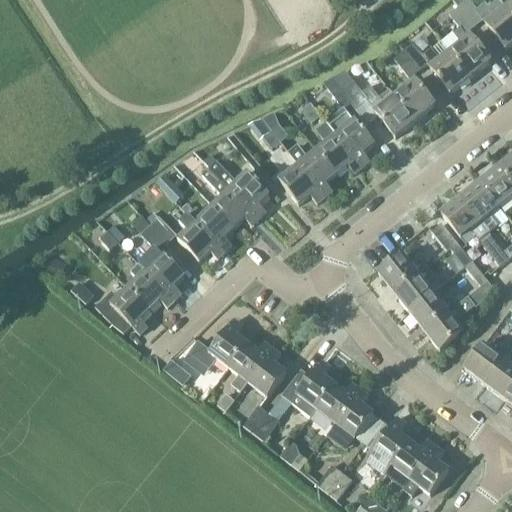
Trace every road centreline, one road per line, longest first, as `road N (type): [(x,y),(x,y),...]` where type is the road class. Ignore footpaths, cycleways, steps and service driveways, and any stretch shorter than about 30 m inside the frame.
road 1 (residential): [(511,458),(382,362),(332,286)]
road 2 (residential): [(332,286),(345,254),(511,120)]
road 3 (track): [(341,33),(145,143)]
road 4 (residential): [(165,351),(260,264),(296,290),(332,286)]
road 5 (track): [(145,143),(47,205),(0,219)]
